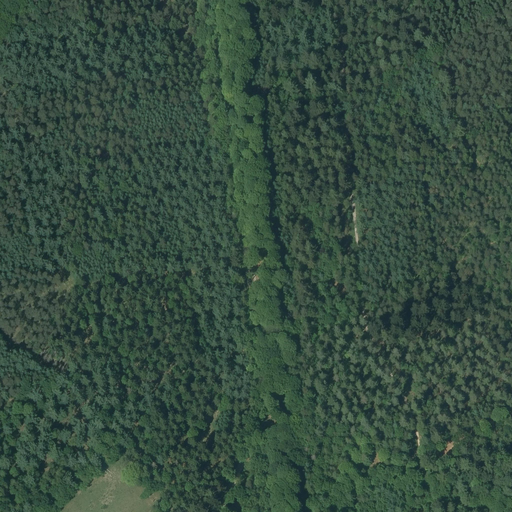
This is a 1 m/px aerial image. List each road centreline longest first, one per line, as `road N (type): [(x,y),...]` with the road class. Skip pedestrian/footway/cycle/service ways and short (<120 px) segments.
road 1 (track): [(216,511),(261,397),(217,0)]
road 2 (track): [(344,111),(364,321),(411,414),(433,511)]
road 3 (track): [(352,0),(440,56),(462,136),(511,201)]
road 4 (track): [(511,231),(278,360)]
road 5 (track): [(344,111),(511,4)]
road 6 (track): [(353,197),(511,107)]
road 7 (track): [(294,511),(278,360)]
